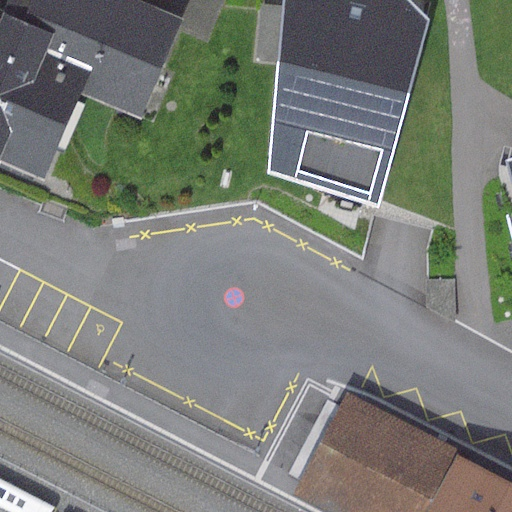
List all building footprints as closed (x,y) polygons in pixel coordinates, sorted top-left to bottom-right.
[(0,164),(39,181),(75,96),(138,122),(177,30),(181,20),(134,0),(24,0),(16,21),(0,14),(0,164)] [(134,0),(181,20),(177,30),(208,43),(224,0),(134,0)] [(401,0),(277,0),(268,68),(261,171),(375,203),(421,19),(401,0)] [(511,146),(492,151),(511,227),(511,146)] [(511,511),(511,485),(467,462),(471,453),(344,389),(291,493),(329,511),(511,511)]
